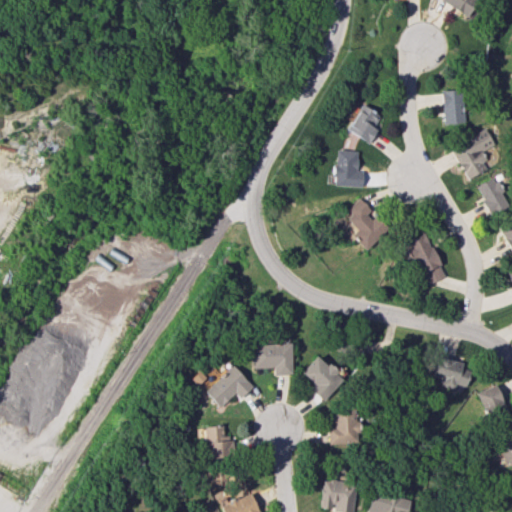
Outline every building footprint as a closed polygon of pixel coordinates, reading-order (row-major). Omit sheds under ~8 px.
[(440,0),(464,15),(474,0),(440,0)] [(462,123),(461,89),(440,90),(441,124),(462,123)] [(367,143),(375,129),(371,127),(378,114),(358,104),(344,130),(367,143)] [(478,152),(493,144),(484,128),(449,148),(466,179),(487,167),(478,152)] [(355,150),(332,149),(330,185),(359,186),(359,171),(354,170),(355,150)] [(507,204),(492,176),(473,187),(489,214),(507,204)] [(362,248),(385,229),(374,216),(369,220),(364,213),(368,210),(357,197),(340,211),(355,228),(349,233),(362,248)] [(424,285),(443,276),(423,232),(404,241),(424,285)] [(250,368),(271,367),(271,374),(289,374),(288,343),(249,344),(250,368)] [(299,372),(313,384),(308,390),(322,401),(341,378),(313,355),(299,372)] [(455,383),(464,386),(469,371),(459,368),(461,363),(436,355),(429,375),(441,380),(440,385),(453,389),(455,383)] [(232,392),(238,398),(250,386),(229,364),(201,391),(217,407),(232,392)] [(486,423),(507,415),(494,383),(473,392),(486,423)] [(330,406),(333,427),(325,428),(328,445),(356,441),(351,403),(330,406)] [(203,426),(204,458),(230,457),(230,435),(219,435),(219,425),(203,426)] [(506,466),(511,463),(511,427),(493,435),(506,466)] [(331,511),(341,511),(351,511),(354,481),(320,479),(317,507),(331,508),(331,511)] [(404,511),(408,500),(371,489),(364,511),(404,511)] [(219,503),(221,511),(255,511),(250,493),(219,503)]
